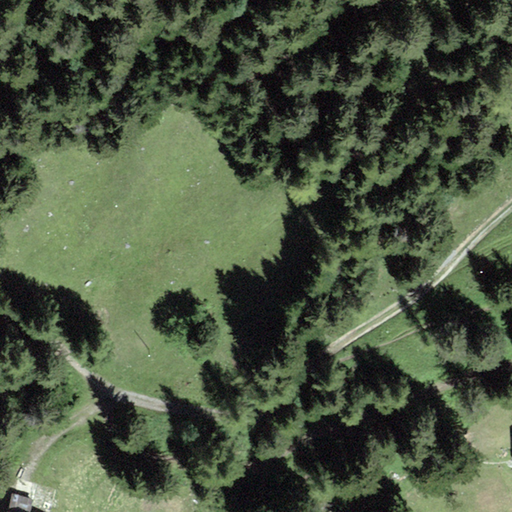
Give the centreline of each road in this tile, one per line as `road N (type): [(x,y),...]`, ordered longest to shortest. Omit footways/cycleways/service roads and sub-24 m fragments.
road 1 (track): [(511,199),(469,235),(430,287),(235,414),(109,393)]
road 2 (track): [(511,368),(446,385),(268,461),(231,469),(148,458),(108,415),(109,393)]
road 3 (track): [(109,393),(50,340),(0,317)]
